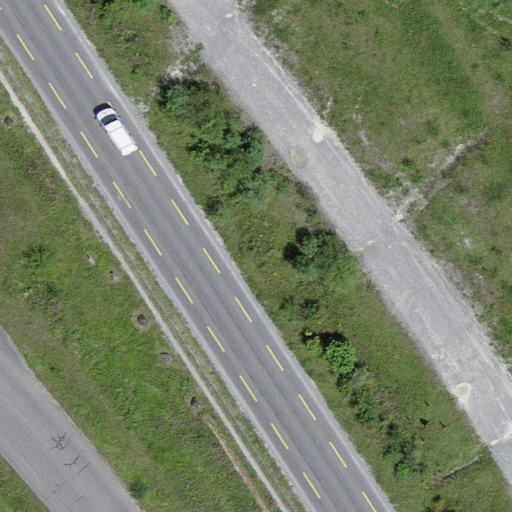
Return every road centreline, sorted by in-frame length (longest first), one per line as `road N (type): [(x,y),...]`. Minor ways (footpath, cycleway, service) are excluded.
road 1 (tertiary): [(352,511),(18,0)]
road 2 (unclassified): [(0,412),(87,511)]
